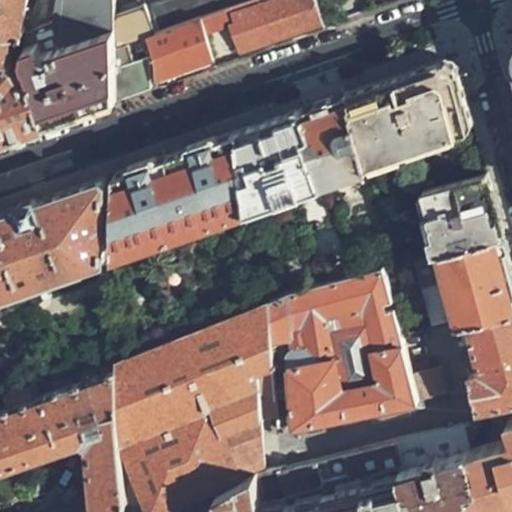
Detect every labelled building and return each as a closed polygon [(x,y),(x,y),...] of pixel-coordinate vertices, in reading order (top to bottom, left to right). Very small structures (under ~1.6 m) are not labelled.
[(0,0),(0,26),(14,29),(24,30),(28,0),(0,0)] [(27,65),(47,121),(57,118),(117,97),(117,45),(116,13),(115,0),(58,0),(55,20),(27,31),(23,53),(27,65)] [(155,54),(158,83),(280,42),(326,25),(320,0),(249,0),(159,31),(155,32),(148,35),(155,54)] [(249,0),(154,0),(149,2),(159,31),(249,0)] [(117,45),(148,35),(155,32),(145,3),(116,13),(117,45)] [(0,138),(47,121),(27,65),(18,68),(16,64),(9,58),(14,29),(0,26),(0,138)] [(138,90),(158,83),(155,54),(148,35),(117,45),(117,97),(138,90)] [(399,74),(350,91),(371,160),(409,147),(433,138),(475,124),(460,69),(441,59),(399,74)] [(371,160),(350,91),(331,97),(311,104),(314,135),(308,137),(324,180),(369,165),(372,163),(371,160)] [(314,135),(311,104),(276,117),(241,129),(249,206),(324,180),(308,137),(314,135)] [(249,206),(241,129),(179,151),(116,173),(116,252),(189,227),(234,212),(249,206)] [(435,147),(433,138),(409,147),(411,155),(435,147)] [(436,250),(504,231),(496,201),(487,170),(424,188),(436,231),(432,232),(436,250)] [(0,293),(108,256),(108,175),(20,206),(0,213),(0,293)] [(234,212),(189,227),(193,238),(237,222),(234,212)] [(451,325),(511,310),(511,261),(504,231),(436,250),(432,251),(450,321),(451,325)] [(296,429),(422,401),(415,375),(406,342),(403,332),(385,265),(293,290),(268,299),(278,401),(294,398),(296,429)] [(188,511),(222,494),(261,472),(240,473),(228,435),(262,424),(269,422),(279,421),(278,401),(268,299),(116,364),(117,374),(118,511),(188,511)] [(479,406),(511,399),(511,310),(451,325),(450,321),(403,332),(406,342),(456,331),(457,336),(476,332),(485,367),(472,371),(470,367),(461,370),(459,364),(415,375),(422,401),(475,389),(479,406)] [(118,511),(117,374),(46,398),(63,450),(89,441),(95,442),(96,511),(118,511)] [(0,412),(0,470),(63,450),(46,398),(0,412)] [(511,417),(510,418),(511,424),(511,436),(490,443),(488,438),(478,441),(479,446),(471,449),(479,478),(470,481),(477,511),(485,511),(511,504),(511,417)] [(403,441),(405,453),(417,449),(421,463),(471,449),(464,425),(403,441)] [(411,511),(409,500),(407,488),(402,470),(407,468),(405,453),(403,441),(284,471),(261,472),(265,511),(411,511)] [(477,511),(470,481),(479,478),(471,449),(421,463),(417,449),(405,453),(407,468),(402,470),(407,488),(409,500),(411,511),(477,511)] [(265,511),(261,472),(222,494),(226,511),(265,511)]
